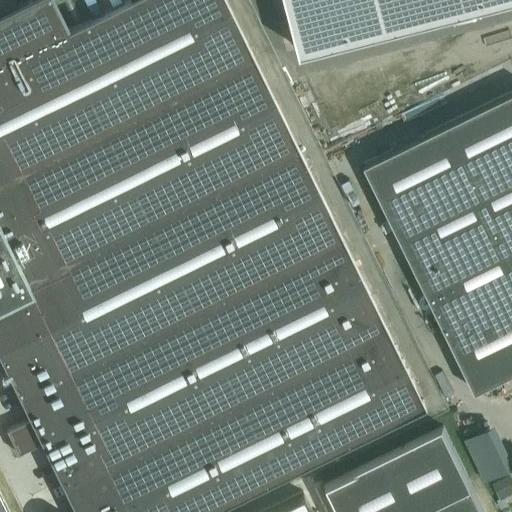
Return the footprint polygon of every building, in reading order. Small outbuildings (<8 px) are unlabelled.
[(123,0),(67,28),(52,0),(30,0),(0,15),(0,356),(30,417),(6,428),(17,452),(41,440),(76,511),(205,511),(424,405),(226,0),(123,0)] [(289,0),(302,50),(496,0),(289,0)] [(511,90),(365,163),(477,390),(511,372),(511,90)] [(485,511),(442,423),(322,482),(336,511),(485,511)] [(258,511),(312,511),(302,490),(258,511)] [(9,511),(0,493),(0,511),(9,511)]
